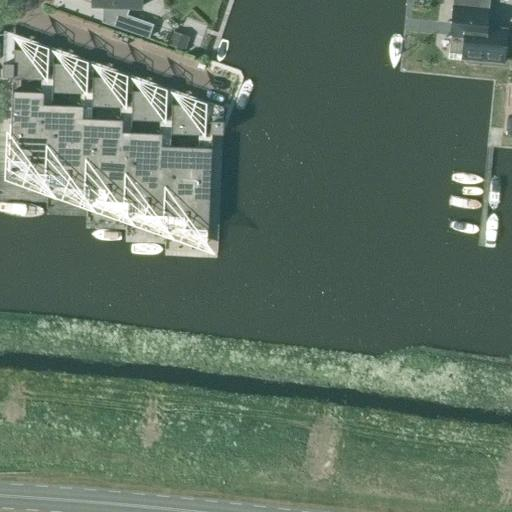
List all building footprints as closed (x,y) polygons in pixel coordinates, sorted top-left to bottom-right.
[(451,0),(448,38),(449,38),(449,47),(464,48),(463,58),(479,59),(479,60),(489,61),(489,60),(502,62),(503,52),(507,52),(508,42),(504,41),(505,32),(484,30),(487,0),(451,0)] [(152,25),(125,15),(121,28),(147,37),(152,25)] [(166,45),(185,52),(189,38),(171,32),(166,45)] [(11,79),(41,80),(42,51),(13,49),(12,64),(1,64),(1,77),(11,77),(11,79)] [(52,63),(51,93),(80,94),(81,64),(52,63)] [(91,77),(90,106),(120,108),(121,78),(91,77)] [(8,160),(27,161),(26,174),(47,174),(66,175),(66,187),(106,189),(105,201),(126,202),(145,203),(145,215),(166,216),(185,217),(184,229),(206,230),(210,148),(160,146),(160,134),(120,133),(121,120),(81,119),(82,107),(42,105),(42,93),(11,91),(8,160)] [(131,91),(130,120),(159,121),(160,92),(131,91)] [(170,105),(169,134),(199,135),(200,106),(170,105)] [(214,135),(221,135),(222,122),(210,121),(209,135),(214,135)]
